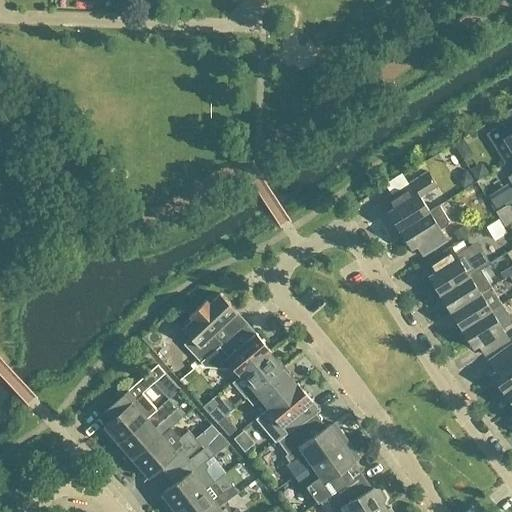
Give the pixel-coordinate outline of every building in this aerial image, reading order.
[(505,124),(486,136),(493,147),(504,165),(511,160),(511,134),(505,124)] [(427,175),(411,185),(386,201),(392,211),(387,214),(399,232),(428,214),(419,198),(435,188),(427,175)] [(439,207),(428,214),(399,232),(410,250),(415,247),(421,257),(446,242),(440,232),(447,228),(448,222),(439,207)] [(511,235),(509,231),(497,238),(506,252),(511,248),(511,235)] [(428,279),(439,297),(479,272),(488,266),(477,248),(458,260),(451,250),(426,265),(433,276),(428,279)] [(479,272),(439,297),(450,314),(490,289),(479,272)] [(461,331),(501,306),(490,289),(450,314),(461,331)] [(221,347),(221,346),(212,337),(236,314),(219,295),(209,305),(205,302),(189,317),(192,321),(181,331),(190,340),(183,346),(200,364),(200,365),(221,347)] [(511,324),(501,306),(461,331),(472,349),(477,346),(483,357),(508,341),(502,331),(511,324)] [(232,337),(221,346),(221,347),(200,365),(203,369),(227,371),(230,368),(239,378),(268,353),(268,354),(270,353),(255,335),(242,345),(238,345),(232,337)] [(503,394),(511,387),(511,347),(511,346),(488,363),(495,373),(490,377),(503,394)] [(268,354),(268,353),(239,378),(239,379),(232,385),(239,393),(240,393),(246,400),(282,370),(268,354)] [(116,443),(118,445),(146,420),(155,412),(141,396),(164,375),(157,367),(101,416),(108,424),(103,428),(105,430),(103,435),(111,443),(116,443)] [(267,410),(266,411),(296,387),(295,386),(282,370),(246,400),(252,408),(260,401),(267,410)] [(299,413),(312,403),(297,385),(295,386),(296,387),(266,411),(255,421),(275,444),(304,424),(299,417),(299,413)] [(511,407),(511,387),(503,394),(511,407)] [(208,416),(216,425),(224,418),(216,409),(208,416)] [(154,430),(146,420),(118,445),(133,462),(170,430),(182,419),(175,412),(154,430)] [(216,425),(228,438),(236,431),(224,418),(216,425)] [(286,456),(284,458),(296,477),(311,467),(345,442),(333,425),(329,428),(329,427),(309,441),(302,430),(279,446),(286,456)] [(148,479),(175,455),(183,464),(187,461),(187,460),(201,447),(188,432),(179,440),(170,430),(133,462),(148,479)] [(308,495),(311,494),(318,504),(319,503),(343,487),(344,486),(352,481),(345,470),(354,463),(358,460),(345,442),(311,467),(296,477),(308,495)] [(168,511),(173,511),(176,511),(214,484),(204,471),(207,468),(205,464),(214,457),(207,447),(188,462),(187,461),(183,464),(191,473),(161,496),(163,498),(161,503),(168,511)] [(234,480),(244,489),(257,476),(248,466),(234,480)] [(214,511),(227,503),(238,495),(231,486),(221,494),(214,484),(176,511),(214,511)] [(343,487),(319,503),(324,511),(381,511),(385,510),(383,505),(385,501),(379,491),(374,491),(373,489),(362,495),(359,495),(352,486),(347,490),(344,486),(343,487)] [(238,511),(239,511),(237,511),(236,511),(229,511),(227,503),(214,511),(238,511)]
